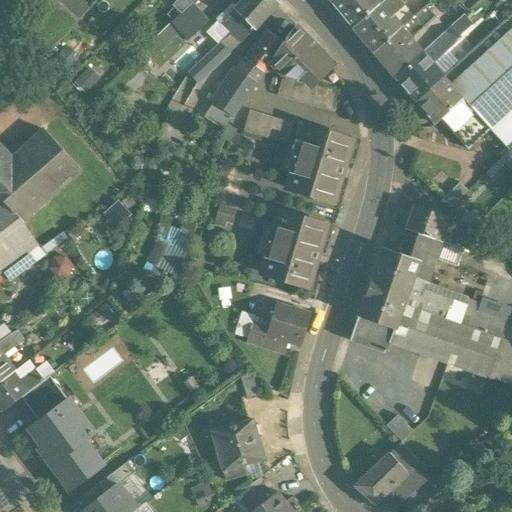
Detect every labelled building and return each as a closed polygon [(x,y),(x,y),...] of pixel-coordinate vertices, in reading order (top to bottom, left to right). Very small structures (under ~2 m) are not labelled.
[(55,0),(26,32),(41,47),(70,15),(55,0)] [(61,0),(83,17),(92,6),(84,0),(61,0)] [(178,0),(171,8),(180,15),(196,0),(178,0)] [(278,3),(274,0),(246,0),(224,23),(229,28),(225,31),(230,35),(234,32),(243,40),(253,30),(278,3)] [(381,3),(378,0),(336,0),(332,5),(352,29),(381,3)] [(384,0),(381,3),(352,29),(373,54),(401,28),(397,22),(395,24),(387,14),(396,12),(409,0),(384,0)] [(207,24),(191,6),(178,17),(152,43),(160,54),(178,36),(186,43),(207,24)] [(435,17),(426,6),(414,16),(424,27),(435,17)] [(511,13),(441,77),(462,100),(490,130),(509,150),(511,146),(511,13)] [(70,15),(41,47),(49,54),(78,22),(70,15)] [(422,54),(421,55),(428,63),(452,42),(459,50),(480,31),(466,15),(448,31),(422,54)] [(401,28),(373,54),(395,79),(421,55),(422,54),(409,40),(424,27),(414,16),(401,28)] [(424,27),(409,40),(422,54),(448,31),(435,17),(424,27)] [(303,37),(295,28),(282,44),(270,62),(283,78),(303,84),(325,59),(316,50),(316,49),(304,37),(303,37)] [(268,31),(259,44),(256,42),(252,48),(255,50),(247,61),(245,60),(205,118),(224,131),(263,73),(270,62),(282,44),(268,31)] [(230,35),(217,46),(227,56),(243,40),(234,32),(230,35)] [(428,63),(421,55),(395,79),(414,101),(441,77),(428,63)] [(204,57),(187,74),(196,82),(213,65),(204,57)] [(439,120),(462,100),(441,77),(414,101),(435,124),(439,120)] [(303,84),(283,78),(277,98),(331,114),(337,94),(303,84)] [(462,100),(439,120),(468,151),(490,130),(462,100)] [(293,125),(251,112),(244,133),(286,146),(293,125)] [(350,143),(305,129),(286,190),(331,204),(340,177),(342,178),(345,169),(342,169),(350,143)] [(44,133),(11,161),(0,149),(0,273),(37,247),(22,225),(80,172),(44,133)] [(459,184),(444,202),(452,209),(467,191),(459,184)] [(222,204),(219,223),(231,225),(234,206),(222,204)] [(446,219),(413,207),(405,230),(417,234),(451,247),(455,237),(441,232),(446,219)] [(324,227),(279,214),(261,275),(306,288),(314,264),(316,264),(318,255),(316,254),(324,227)] [(477,230),(446,219),(441,232),(455,237),(473,243),(477,230)] [(148,263),(179,275),(195,233),(164,222),(148,263)] [(451,247),(417,234),(411,250),(435,258),(456,266),(462,251),(451,247)] [(473,243),(455,237),(451,247),(462,251),(469,253),(473,243)] [(408,259),(381,249),(376,264),(414,278),(419,262),(408,259)] [(435,258),(411,250),(408,259),(419,262),(414,278),(423,281),(427,282),(435,258)] [(64,251),(48,267),(63,281),(79,264),(64,251)] [(414,278),(376,264),(349,342),(386,355),(390,345),(414,278)] [(478,305),(468,300),(458,327),(445,323),(453,301),(420,289),(423,281),(414,278),(390,345),(510,387),(511,381),(511,337),(501,333),(505,323),(475,313),(478,305)] [(310,315),(275,305),(266,336),(265,337),(288,344),(300,348),(310,315)] [(288,344),(265,337),(266,336),(250,331),(246,345),(284,356),(288,344)] [(0,382),(13,373),(15,371),(3,356),(18,345),(10,335),(0,342),(0,382)] [(34,370),(19,381),(28,393),(42,382),(34,370)] [(13,373),(0,382),(0,412),(1,413),(21,398),(28,393),(19,381),(13,373)] [(21,398),(39,423),(68,402),(49,377),(42,382),(28,393),(21,398)] [(483,381),(472,377),(467,393),(478,396),(483,381)] [(94,434),(69,401),(68,402),(39,423),(30,430),(51,458),(46,462),(68,491),(102,466),(84,441),(94,434)] [(203,411),(210,422),(221,415),(215,404),(203,411)] [(412,432),(398,417),(386,428),(401,443),(412,432)] [(253,420),(210,432),(221,471),(223,471),(226,481),(246,475),(243,465),(264,459),(253,420)] [(431,477),(401,443),(388,455),(405,473),(400,478),(414,493),(431,477)] [(405,473),(388,455),(370,472),(366,476),(354,487),(373,504),(400,478),(405,473)] [(98,485),(106,495),(118,485),(118,486),(135,473),(126,463),(98,485)] [(366,468),(362,472),(366,476),(370,472),(366,468)] [(208,482),(192,489),(201,508),(217,500),(208,482)] [(83,511),(133,511),(137,510),(118,486),(118,485),(106,495),(83,511)] [(278,492),(252,511),(292,511),(298,507),(292,499),(286,503),(278,492)]
